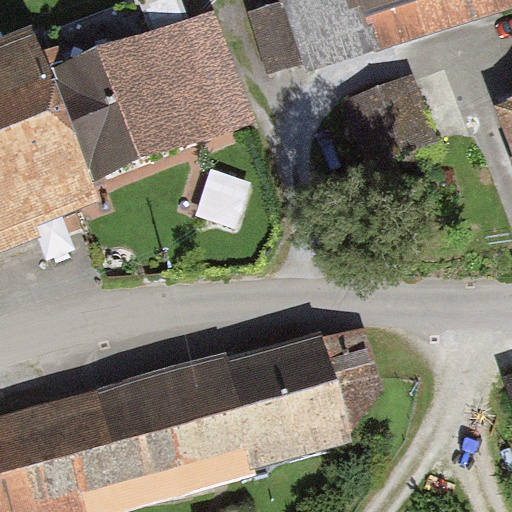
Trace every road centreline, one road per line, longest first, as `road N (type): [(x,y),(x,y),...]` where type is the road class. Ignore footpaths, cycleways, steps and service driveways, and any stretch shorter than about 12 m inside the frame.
road 1 (unclassified): [(0,342),(92,321),(261,301),(511,305)]
road 2 (track): [(478,307),(464,377),(383,511)]
